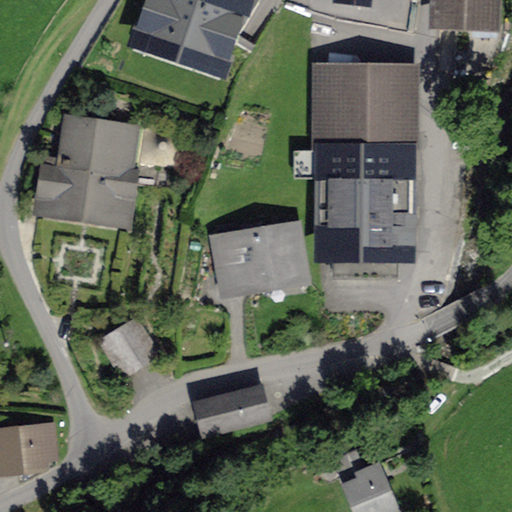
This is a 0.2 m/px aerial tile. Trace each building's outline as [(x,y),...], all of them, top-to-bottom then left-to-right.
[(154,0),(142,39),(219,65),(237,11),(238,9),(210,0),(154,0)] [(210,0),(238,9),(237,11),(244,14),(249,0),(210,0)] [(441,0),(440,21),(490,24),(491,0),(441,0)] [(411,77),(326,76),(325,253),(335,253),(334,278),(398,278),(398,253),(409,253),(411,77)] [(45,160),(38,207),(129,220),(134,185),(132,185),(134,173),(128,172),(134,131),(69,121),(62,163),(45,160)] [(217,239),(225,289),(302,277),(295,230),(263,236),(261,223),(242,227),(244,239),(230,242),(230,237),(217,239)] [(124,371),(152,354),(135,326),(107,343),(124,371)] [(259,390),(195,406),(202,435),(265,420),(259,390)] [(0,477),(5,477),(4,471),(45,467),(44,461),(56,460),(48,428),(0,433),(0,477)] [(397,511),(380,471),(365,477),(355,452),(335,460),(355,511),(397,511)]
